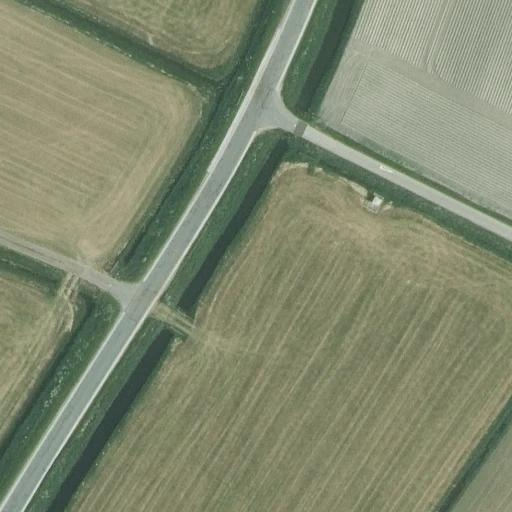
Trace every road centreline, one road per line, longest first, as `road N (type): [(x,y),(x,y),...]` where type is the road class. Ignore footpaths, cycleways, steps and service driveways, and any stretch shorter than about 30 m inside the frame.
road 1 (tertiary): [(10,511),(256,107)]
road 2 (unclassified): [(511,234),(256,107)]
road 3 (track): [(0,237),(141,302)]
